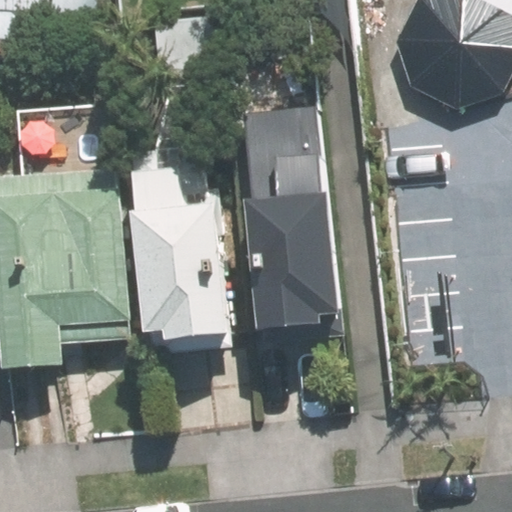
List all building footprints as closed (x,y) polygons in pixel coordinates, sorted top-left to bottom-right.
[(90,0),(0,0),(0,41),(88,46),(90,0)] [(511,0),(425,0),(406,44),(420,89),(467,112),(511,97),(511,0)] [(342,330),(322,106),(250,112),(256,175),(277,173),(280,206),(252,209),(264,337),(342,330)] [(195,157),(139,158),(151,358),(235,352),(226,206),(198,207),(195,157)] [(127,174),(0,181),(0,259),(6,371),(69,368),(67,342),(120,339),(114,241),(130,240),(127,174)]
